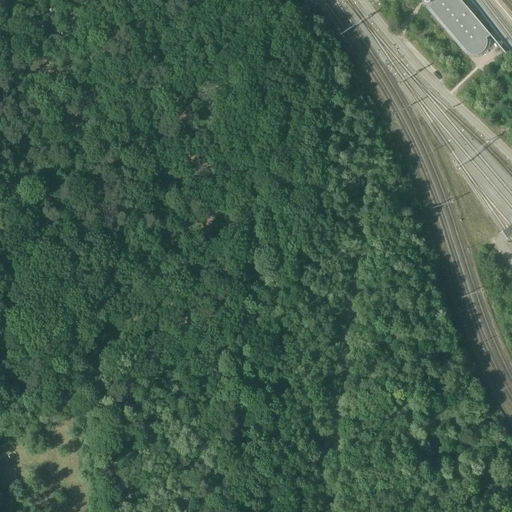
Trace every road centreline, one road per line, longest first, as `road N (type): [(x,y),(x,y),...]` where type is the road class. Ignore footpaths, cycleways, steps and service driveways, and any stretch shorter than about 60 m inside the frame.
road 1 (track): [(234,511),(231,267),(49,243),(30,230),(7,254)]
road 2 (track): [(30,230),(42,0)]
